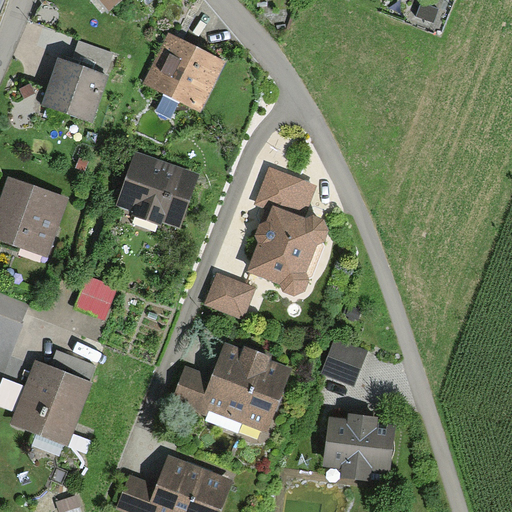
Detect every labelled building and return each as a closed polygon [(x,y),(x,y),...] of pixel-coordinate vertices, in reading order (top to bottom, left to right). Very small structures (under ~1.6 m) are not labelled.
[(101,0),(110,10),(122,0),(101,0)] [(440,11),(423,4),(417,18),(435,25),(440,11)] [(227,62),(168,34),(142,85),(201,115),(227,62)] [(111,78),(58,59),(42,105),(94,124),(111,78)] [(139,153),(119,205),(180,228),(200,176),(139,153)] [(272,211),(247,273),(280,286),(285,293),(295,298),(306,293),(311,282),(308,273),(318,247),(325,245),(330,232),(326,221),(316,217),(306,219),(319,186),(270,167),(256,205),(272,211)] [(70,199),(9,178),(0,205),(0,243),(49,261),(70,199)] [(256,288),(218,274),(205,306),(243,321),(256,288)] [(117,290),(87,278),(76,310),(107,320),(117,290)] [(369,353),(336,341),(323,375),(356,388),(369,353)] [(185,366),(170,402),(204,416),(206,409),(267,434),(294,370),(227,342),(212,377),(185,366)] [(51,366),(38,361),(13,426),(71,448),(96,384),(90,381),(96,367),(56,351),(51,366)] [(351,422),(328,420),(324,464),(342,466),(341,476),(374,479),(375,470),(393,472),(397,427),(380,425),(381,418),(351,415),(351,422)] [(129,473),(116,507),(127,511),(220,511),(234,480),(170,454),(158,485),(129,473)]
